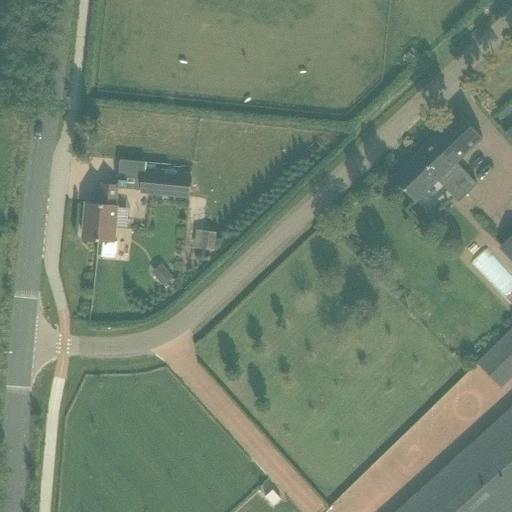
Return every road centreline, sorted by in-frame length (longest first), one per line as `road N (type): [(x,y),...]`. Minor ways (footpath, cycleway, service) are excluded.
road 1 (unclassified): [(24,348),(115,348),(179,329),(511,28)]
road 2 (tertiary): [(24,348),(61,0)]
road 3 (tertiary): [(9,511),(24,348)]
